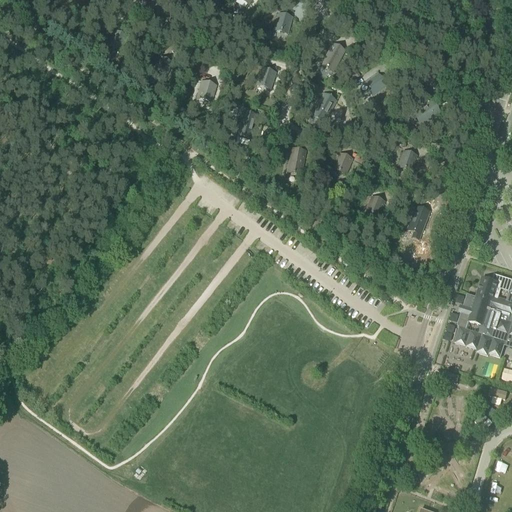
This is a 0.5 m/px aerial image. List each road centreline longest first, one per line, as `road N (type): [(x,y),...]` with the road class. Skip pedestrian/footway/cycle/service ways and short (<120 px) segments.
road 1 (secondary): [(364,511),(511,69)]
road 2 (track): [(185,146),(407,310)]
road 3 (track): [(0,13),(185,146)]
